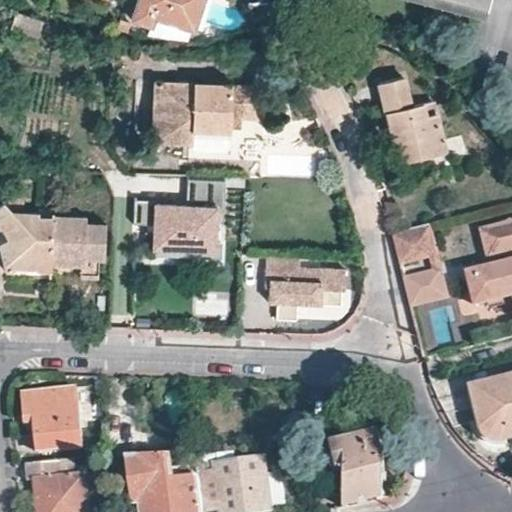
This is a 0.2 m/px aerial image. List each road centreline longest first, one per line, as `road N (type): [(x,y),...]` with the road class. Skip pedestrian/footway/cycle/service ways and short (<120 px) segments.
road 1 (residential): [(393,359),(0,344)]
road 2 (residential): [(312,69),(350,144),(393,359)]
road 3 (residential): [(446,497),(419,398),(393,359)]
